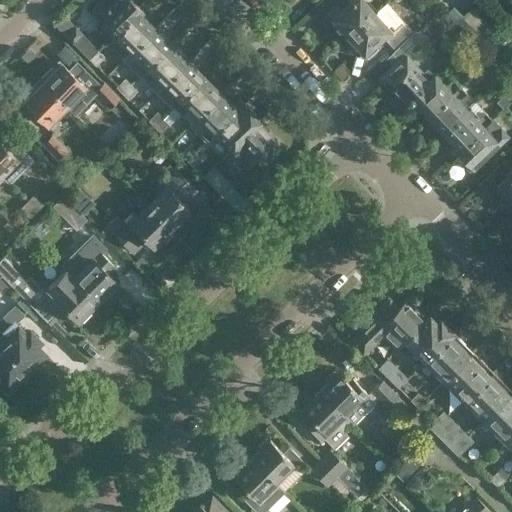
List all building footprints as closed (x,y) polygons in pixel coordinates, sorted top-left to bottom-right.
[(100,0),(101,1),(92,11),(101,20),(100,21),(113,35),(140,8),(131,0),(100,0)] [(374,13),(366,3),(369,0),(348,0),(350,2),(341,11),(334,4),(323,13),(346,38),(374,13)] [(480,1),(472,8),(492,27),(499,20),(480,1)] [(464,16),(452,6),(443,17),(472,45),(482,36),(463,18),(464,16)] [(140,8),(113,35),(107,41),(115,48),(121,42),(130,51),(153,28),(141,16),(145,13),(140,8)] [(492,28),(492,27),(472,8),(464,16),(463,18),(482,36),(483,37),(492,28)] [(374,13),(346,38),(356,50),(359,47),(367,56),(377,47),(375,44),(383,37),(385,40),(386,40),(395,50),(397,47),(413,32),(404,22),(399,26),(390,15),(383,22),(374,13)] [(410,61),(446,27),(433,14),(416,30),(415,30),(413,32),(397,47),(406,57),(382,79),(405,102),(409,98),(433,75),(427,68),(422,73),(410,61)] [(89,59),(98,50),(83,34),(83,33),(75,25),(65,35),(89,59)] [(153,28),(130,51),(140,60),(133,67),(141,74),(170,44),(153,28)] [(457,40),(447,50),(453,57),(463,47),(457,40)] [(164,84),(186,61),(170,44),(141,74),(131,84),(122,93),(128,100),(137,90),(154,74),(164,84)] [(98,50),(89,59),(96,66),(105,57),(98,50)] [(474,58),(464,68),(470,74),(480,65),(474,58)] [(203,78),(186,61),(164,84),(173,93),(166,100),(174,107),(203,78)] [(84,87),(60,63),(54,70),(51,67),(39,79),(69,109),(81,96),(78,93),(84,87)] [(480,65),(470,74),(477,81),(487,71),(480,65)] [(458,85),(452,78),(444,86),(433,75),(409,98),(426,115),(458,85)] [(122,93),(131,84),(125,78),(116,87),(122,93)] [(187,108),(196,116),(197,117),(220,94),(203,78),(174,107),(163,117),(164,117),(154,127),(160,133),(180,114),(181,115),(183,112),(187,108)] [(57,120),(67,110),(69,109),(39,79),(26,92),(29,95),(23,100),(53,130),(60,123),(57,120)] [(120,97),(105,81),(93,92),(109,109),(120,97)] [(466,93),(464,91),(458,85),(426,115),(442,132),(466,109),(458,101),(466,93)] [(501,107),(511,97),(507,92),(496,102),(501,107)] [(220,94),(197,117),(189,126),(205,142),(214,134),(244,104),(240,99),(232,107),(220,94)] [(511,97),(501,107),(509,115),(511,112),(511,97)] [(491,119),(474,102),(467,110),(466,109),(442,132),(455,146),(452,148),(455,151),(482,126),(483,127),(491,119)] [(244,104),(214,134),(231,150),(259,122),(258,121),(260,120),(244,104)] [(164,117),(163,117),(157,111),(148,120),(154,127),(164,117)] [(271,157),(282,145),(259,122),(231,150),(247,167),(264,150),(271,157)] [(492,137),(483,127),(482,126),(455,151),(473,169),(507,136),(500,129),(492,137)] [(8,182),(31,160),(0,128),(0,174),(3,177),(8,182)] [(53,132),(42,144),(58,160),(69,149),(53,132)] [(186,160),(196,151),(189,144),(180,153),(186,160)] [(196,151),(186,160),(193,166),(202,158),(196,151)] [(175,170),(170,164),(162,171),(168,177),(154,191),(159,195),(149,205),(174,230),(184,220),(181,218),(190,210),(182,202),(195,189),(176,169),(175,170)] [(224,195),(239,211),(247,202),(212,167),(202,177),(222,198),(224,195)] [(511,171),(496,187),(503,194),(500,197),(511,209),(511,171)] [(27,201),(37,211),(43,204),(33,194),(27,201)] [(87,219),(63,195),(52,206),(77,230),(87,219)] [(30,218),(37,211),(27,201),(20,208),(30,218)] [(174,230),(149,205),(139,215),(134,210),(123,221),(116,215),(105,225),(132,252),(145,238),(153,246),(161,238),(163,240),(174,230)] [(13,235),(20,228),(10,218),(3,225),(13,235)] [(43,291),(39,286),(28,275),(24,279),(2,256),(0,258),(0,273),(22,296),(31,306),(47,321),(63,306),(77,320),(79,319),(80,320),(90,311),(88,309),(97,301),(70,274),(66,270),(47,288),(43,291)] [(79,265),(70,274),(97,301),(105,293),(107,295),(116,285),(115,283),(116,282),(110,276),(114,271),(104,261),(99,265),(91,257),(81,268),(79,265)] [(31,306),(22,296),(17,302),(26,311),(31,306)] [(403,340),(425,318),(424,317),(424,311),(413,300),(407,300),(406,298),(397,307),(389,298),(377,310),(379,312),(371,320),(367,320),(360,327),(360,331),(351,340),(364,353),(383,333),(397,347),(403,340)] [(26,334),(14,322),(5,313),(0,318),(0,346),(25,372),(25,371),(31,371),(37,366),(36,360),(44,352),(36,344),(40,340),(30,330),(26,334)] [(425,318),(403,340),(397,347),(398,348),(405,341),(423,360),(453,331),(440,319),(436,322),(429,315),(425,318)] [(453,331),(423,360),(443,380),(473,351),(453,331)] [(20,382),(25,377),(25,372),(0,346),(0,381),(7,389),(14,382),(20,382)] [(473,351),(443,380),(463,400),(493,372),(473,351)] [(378,367),(385,374),(392,367),(385,360),(378,367)] [(337,373),(334,370),(324,379),(328,382),(320,390),(353,424),(379,399),(396,416),(398,414),(411,423),(420,432),(427,425),(418,416),(399,398),(382,380),(371,391),(368,394),(352,378),(348,381),(339,371),(337,373)] [(463,400),(483,420),(511,392),(511,390),(493,372),(463,400)] [(353,424),(320,390),(312,397),(309,394),(300,404),(303,406),(302,407),(315,421),(308,428),(321,440),(324,437),(335,448),(348,435),(343,430),(351,422),(353,424)] [(410,400),(418,408),(426,400),(418,392),(410,400)] [(503,440),(511,431),(511,392),(483,420),(476,427),(484,435),(492,428),(503,440)] [(438,436),(453,421),(443,411),(428,426),(438,436)] [(448,446),(463,431),(453,421),(438,436),(448,446)] [(463,431),(448,446),(458,456),(473,441),(463,431)] [(511,460),(511,431),(503,440),(511,448),(511,453),(509,457),(511,460)] [(289,446),(283,452),(270,438),(252,457),(277,483),(301,459),(289,446)] [(320,458),(337,477),(351,491),(357,497),(368,487),(330,448),(320,458)] [(422,461),(412,452),(393,471),(403,480),(422,461)] [(257,511),(262,511),(285,490),(277,483),(252,457),(233,475),(246,488),(240,494),(253,507),(257,511)] [(328,487),(337,477),(320,458),(310,468),(328,487)] [(510,473),(505,468),(503,465),(490,479),(497,486),(510,473)] [(488,511),(489,511),(472,495),(455,511),(488,511)] [(226,511),(211,496),(195,511),(226,511)]
